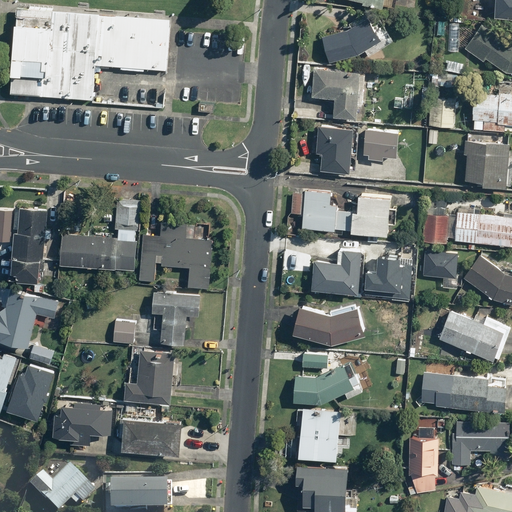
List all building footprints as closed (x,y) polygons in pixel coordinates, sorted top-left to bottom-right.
[(511,15),(511,0),(494,0),(493,15),(511,15)] [(172,21),(20,8),(12,92),(96,100),(99,65),(168,72),(172,21)] [(354,52),(363,47),(367,54),(393,40),(379,16),(371,21),(366,12),(344,25),(345,27),(321,33),(328,59),(354,52)] [(445,35),(446,20),(437,19),(436,34),(445,35)] [(511,42),(481,21),(464,46),(484,60),(487,56),(505,68),(511,69),(511,42)] [(364,69),(313,66),(312,94),(301,93),(301,99),(317,100),(318,95),(334,96),(333,113),(356,115),(357,101),(362,102),(364,69)] [(460,72),(431,71),(431,83),(459,84),(460,72)] [(511,81),(498,81),(498,91),(472,91),(471,129),(504,130),(504,123),(511,122),(511,81)] [(453,126),(454,96),(447,95),(446,97),(430,96),(429,125),(453,126)] [(349,170),(352,125),(318,122),(317,133),(312,132),(310,152),(322,153),(321,168),(349,170)] [(399,129),(365,126),(363,151),(368,151),(368,157),(382,158),(383,154),(397,155),(399,129)] [(438,127),(430,127),(429,143),(438,143),(438,127)] [(509,141),(467,138),(465,177),(481,178),(480,185),(507,187),(509,141)] [(330,190),(293,188),(292,212),(303,213),(303,226),(352,229),(352,231),(386,233),(387,221),(395,221),(396,206),(388,206),(388,194),(357,193),(357,204),(353,204),(353,210),(336,209),(337,203),(329,202),(330,190)] [(446,202),(426,201),(423,240),(447,242),(449,214),(445,213),(446,202)] [(49,228),(45,228),(46,209),(14,207),(9,277),(40,279),(41,259),(43,259),(44,235),(49,236),(49,228)] [(511,213),(456,210),(456,215),(450,214),(448,236),(454,236),(454,239),(511,242),(511,213)] [(208,285),(211,239),(193,237),(195,222),(162,220),(161,232),(143,231),(139,278),(154,279),(155,263),(189,265),(188,283),(208,285)] [(62,231),(59,263),(135,268),(138,228),(118,227),(118,235),(62,231)] [(356,291),(360,248),(340,246),(338,261),(314,258),(311,286),(356,291)] [(458,249),(426,247),(424,273),(456,275),(458,249)] [(479,251),(463,274),(494,297),(495,296),(511,300),(511,271),(505,270),(479,251)] [(359,270),(359,292),(407,294),(408,263),(396,263),(396,256),(371,255),(370,270),(359,270)] [(60,264),(44,263),(43,275),(59,276),(60,264)] [(10,286),(6,305),(0,309),(0,337),(28,345),(36,311),(55,315),(59,298),(10,286)] [(200,294),(153,289),(151,310),(155,310),(154,325),(162,326),(161,339),(184,341),(187,311),(199,312),(200,294)] [(299,303),(292,330),(331,341),(366,331),(358,302),(328,310),(299,303)] [(496,320),(494,325),(450,308),(439,336),(498,359),(511,326),(496,320)] [(133,340),(135,320),(117,318),(114,338),(133,340)] [(54,349),(32,342),(28,356),(51,363),(54,349)] [(170,401),(173,351),(137,349),(136,360),(128,359),(125,399),(170,401)] [(18,355),(5,351),(3,356),(0,354),(0,406),(0,407),(18,355)] [(331,352),(303,351),(303,364),(330,365),(331,352)] [(403,373),(406,358),(395,356),(392,372),(403,373)] [(294,400),(320,401),(344,390),(347,396),(364,387),(350,358),(317,374),(295,374),(294,400)] [(22,369),(11,403),(41,413),(56,369),(32,362),(29,372),(22,369)] [(485,375),(420,371),(418,397),(433,398),(433,403),(500,408),(502,385),(485,384),(485,375)] [(110,432),(112,404),(61,400),(60,411),(54,410),(52,434),(70,435),(69,443),(89,445),(91,430),(110,432)] [(161,404),(160,418),(118,415),(117,434),(122,434),(121,447),(179,451),(181,419),(168,418),(169,405),(161,404)] [(340,409),(302,406),(298,454),(336,458),(340,409)] [(511,420),(457,419),(457,431),(452,430),(451,461),(470,462),(471,449),(490,449),(490,458),(510,458),(511,420)] [(437,473),(438,437),(433,436),(433,425),(417,424),(416,435),(410,435),(408,472),(411,472),(415,483),(406,485),(409,494),(438,485),(434,473),(437,473)] [(95,489),(65,460),(49,478),(41,470),(29,484),(58,511),(59,511),(71,500),(75,504),(78,501),(82,504),(95,489)] [(348,466),(297,462),(296,480),(300,481),(298,508),(313,509),(313,511),(324,511),(344,511),(357,511),(358,493),(347,492),(348,466)] [(172,484),(109,482),(108,509),(171,511),(172,484)] [(458,495),(446,493),(443,511),(511,511),(511,486),(511,488),(476,485),(475,492),(459,490),(458,495)]
